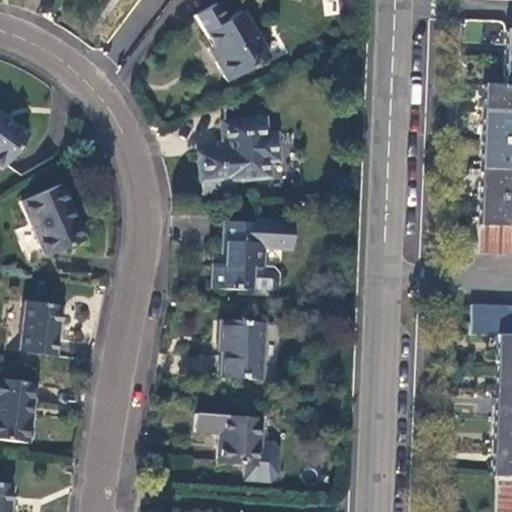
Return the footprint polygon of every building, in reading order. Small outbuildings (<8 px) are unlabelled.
[(266,55),(239,10),(223,19),(212,3),(193,14),(211,45),(218,58),(214,61),(224,80),(266,55)] [(211,45),(206,48),(214,61),(218,58),(211,45)] [(511,57),(504,57),(502,85),(511,84),(511,57)] [(483,84),(482,112),(511,113),(511,84),(502,85),(483,84)] [(511,113),(482,112),(481,140),(511,141),(511,113)] [(0,167),(24,135),(0,116),(0,167)] [(261,118),(217,123),(220,151),(196,154),(201,194),(235,191),(234,180),(267,176),(266,161),(275,159),(272,133),(262,134),(261,118)] [(511,168),(511,141),(481,140),(480,167),(511,168)] [(511,168),(480,167),(478,195),(511,196),(511,168)] [(81,239),(58,184),(19,202),(42,256),(81,239)] [(511,196),(478,195),(477,224),(493,224),(507,225),(511,225),(511,196)] [(254,224),(219,222),(217,264),(209,264),(207,287),(249,289),(249,287),(250,267),(258,267),(260,248),(288,250),(290,222),(254,219),(254,224)] [(491,255),(493,224),(477,224),(475,255),(491,255)] [(505,255),(507,225),(493,224),(491,255),(505,255)] [(268,269),(258,267),(250,267),(249,287),(267,288),(273,283),(274,274),(268,269)] [(51,356),(57,306),(23,302),(16,351),(51,356)] [(470,305),(468,335),(484,336),(484,305),(470,305)] [(484,305),(484,336),(497,336),(499,306),(498,306),(484,305)] [(511,337),(511,320),(511,306),(499,306),(497,336),(511,337)] [(259,379),(261,323),(214,320),(214,345),(217,346),(216,376),(259,379)] [(511,336),(511,337),(497,336),(496,366),(511,366),(511,336)] [(511,366),(496,366),(495,393),(511,393),(511,366)] [(0,438),(24,442),(30,384),(0,379),(0,438)] [(511,393),(495,393),(494,421),(511,421),(511,393)] [(257,420),(217,417),(192,415),(191,432),(216,434),(214,463),(243,465),(253,466),(255,441),(257,420)] [(511,449),(511,421),(494,421),(493,449),(511,449)] [(270,442),(255,441),(253,466),(243,465),(242,480),(266,481),(274,474),(275,452),(270,442)] [(511,449),(493,449),(492,476),(496,476),(511,477),(511,449)] [(511,477),(496,476),(495,490),(511,490),(511,477)] [(494,505),(511,505),(511,490),(495,490),(494,505)]
